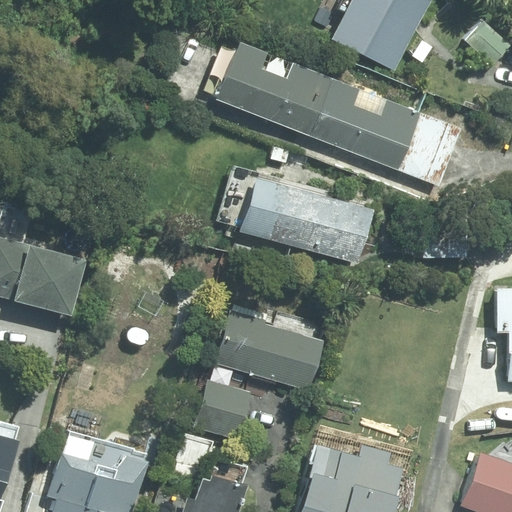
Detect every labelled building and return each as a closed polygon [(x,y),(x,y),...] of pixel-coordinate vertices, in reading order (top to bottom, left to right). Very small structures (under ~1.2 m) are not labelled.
[(388,66),(417,0),(334,0),(319,35),(388,66)] [(458,36),(488,63),(505,42),(475,16),(458,36)] [(300,131),(323,72),(226,34),(203,93),(300,131)] [(323,72),(300,131),(390,166),(413,108),(323,72)] [(250,232),(349,259),(364,204),(265,177),(250,232)] [(416,220),(417,255),(438,255),(437,219),(416,220)] [(0,295),(59,310),(74,255),(0,235),(0,295)] [(500,378),(511,378),(511,283),(488,283),(488,328),(500,328),(500,378)] [(203,358),(302,387),(316,338),(254,320),(255,315),(219,305),(203,358)] [(230,437),(244,389),(198,376),(184,424),(230,437)] [(382,511),(399,454),(352,441),(349,452),(307,441),(287,511),(382,511)] [(453,502),(480,511),(511,511),(511,462),(472,448),(453,502)] [(124,511),(141,458),(118,452),(110,464),(108,467),(53,451),(41,493),(48,495),(43,511),(124,511)] [(229,511),(238,480),(199,470),(198,476),(192,474),(184,504),(180,503),(178,511),(229,511)]
